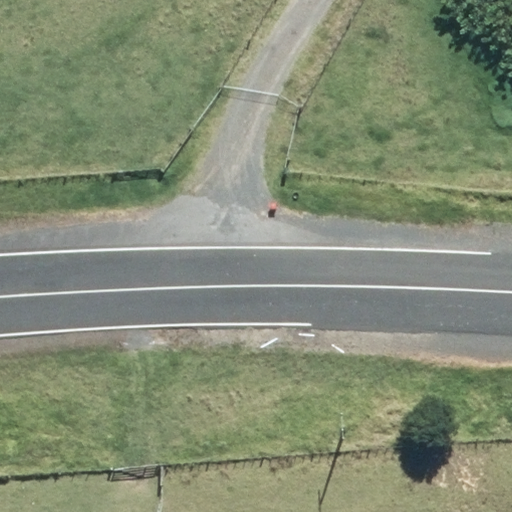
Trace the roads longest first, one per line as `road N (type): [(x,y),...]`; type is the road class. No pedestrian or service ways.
road 1 (secondary): [(0,300),(251,283),(511,292)]
road 2 (unknown): [(127,291),(195,119),(258,0)]
